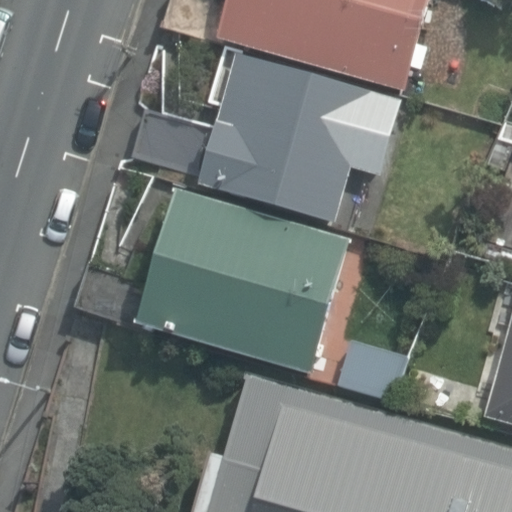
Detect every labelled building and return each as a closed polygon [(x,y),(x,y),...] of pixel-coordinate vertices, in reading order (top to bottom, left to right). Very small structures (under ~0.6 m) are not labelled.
[(222,41),(407,92),(432,0),(234,0),(234,2),(226,0),(173,0),(165,29),(221,45),(222,41)] [(201,188),(337,227),(353,170),(385,179),(406,105),(238,57),(201,188)] [(129,159),(197,178),(212,125),(144,105),(129,159)] [(141,320),(314,369),(352,235),(178,186),(152,277),(90,260),(77,305),(140,323),(141,320)] [(488,411),(511,417),(511,328),(511,329),(496,325),(483,373),(497,377),(488,411)] [(338,379),(395,395),(407,351),(351,335),(338,379)] [(511,511),(511,457),(316,404),(284,511),(511,511)]
